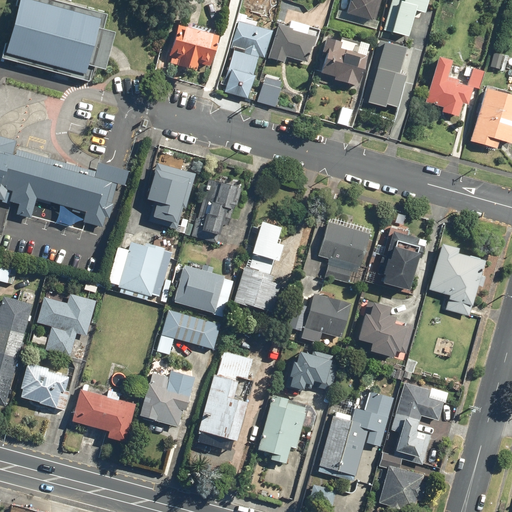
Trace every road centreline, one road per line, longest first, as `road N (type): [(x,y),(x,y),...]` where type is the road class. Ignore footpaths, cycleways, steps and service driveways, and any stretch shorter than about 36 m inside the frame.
road 1 (residential): [(160,110),(511,207)]
road 2 (residential): [(511,334),(461,511)]
road 3 (primary): [(176,511),(0,465)]
